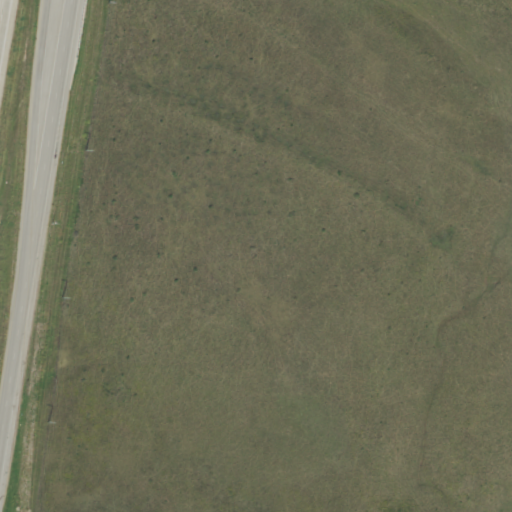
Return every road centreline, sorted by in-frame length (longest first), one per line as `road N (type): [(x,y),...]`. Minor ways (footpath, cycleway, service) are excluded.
road 1 (tertiary): [(0,443),(70,0)]
road 2 (motorway): [(24,292),(49,0)]
